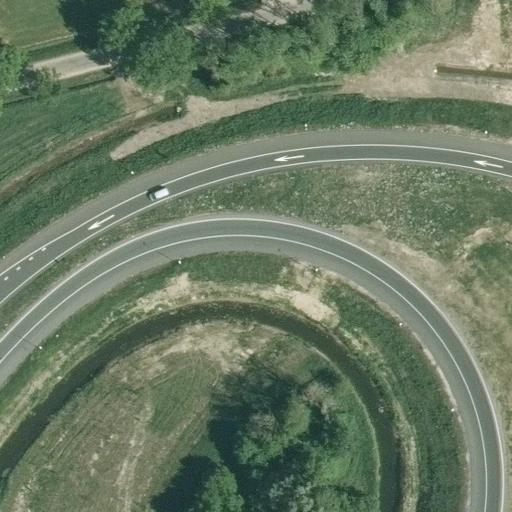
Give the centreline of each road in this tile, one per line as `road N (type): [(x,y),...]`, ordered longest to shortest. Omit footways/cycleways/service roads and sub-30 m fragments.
road 1 (motorway): [(0,353),(88,275),(161,241),(229,230),(310,238),(391,279),(448,341),(483,417),(490,511)]
road 2 (motorway): [(511,170),(389,154),(262,163),(160,194),(91,227),(0,292)]
road 3 (unclassified): [(0,82),(326,0)]
